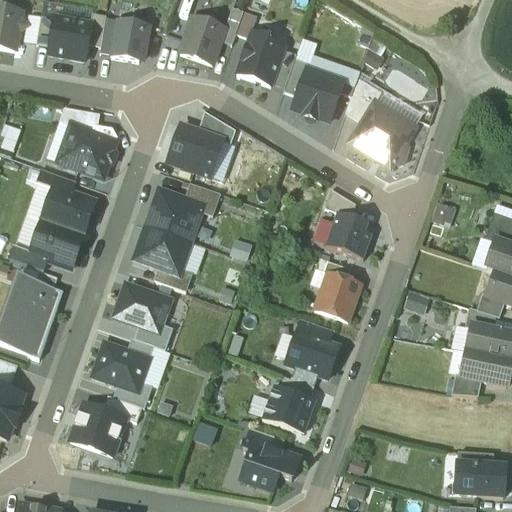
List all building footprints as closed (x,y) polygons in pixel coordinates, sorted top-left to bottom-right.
[(1,14),(0,13),(0,54),(14,57),(17,37),(25,32),(20,24),(21,17),(14,16),(9,9),(1,14)] [(242,17),(231,13),(223,35),(219,47),(230,51),(235,39),(242,17)] [(242,17),(235,39),(249,44),(252,36),(257,22),(242,17)] [(105,22),(91,19),(90,29),(86,51),(100,53),(105,22)] [(54,25),(40,23),(35,50),(49,53),(54,25)] [(90,29),(54,23),(49,53),(48,60),(83,66),(86,51),(90,29)] [(223,35),(191,23),(179,59),(211,70),(219,47),(223,35)] [(112,59),(117,27),(105,24),(100,53),(99,57),(112,59)] [(149,32),(117,27),(112,59),(111,64),(143,69),(149,32)] [(249,44),(237,81),(269,92),(285,47),(252,36),(249,44)] [(380,61),(368,54),(363,66),(373,72),(380,61)] [(309,69),(294,64),(282,97),(296,102),(306,75),(307,75),(309,69)] [(307,75),(306,75),(296,102),(292,115),(328,127),(338,98),(342,88),(307,75)] [(381,98),(356,83),(353,92),(350,102),(344,117),(360,127),(373,107),(374,108),(381,98)] [(353,92),(342,88),(338,98),(350,102),(353,92)] [(374,108),(373,107),(360,127),(347,148),(389,174),(392,168),(397,171),(402,169),(408,151),(404,149),(414,133),(374,108)] [(99,120),(63,114),(58,128),(70,132),(70,130),(90,137),(93,131),(97,132),(99,120)] [(207,120),(201,137),(226,146),(224,151),(232,153),(237,138),(207,120)] [(90,137),(70,130),(70,132),(57,169),(102,185),(116,143),(111,134),(97,132),(93,131),(90,137)] [(182,130),(168,169),(212,184),(224,151),(226,146),(201,137),(182,130)] [(73,187),(41,176),(37,189),(52,194),(69,200),(73,187)] [(200,218),(213,222),(220,202),(189,191),(184,204),(203,211),(200,218)] [(69,200),(52,194),(41,227),(82,241),(94,208),(69,200)] [(146,232),(191,247),(200,218),(203,211),(184,204),(158,196),(146,232)] [(329,196),(324,213),(348,221),(352,207),(329,196)] [(455,215),(436,209),(431,226),(450,232),(455,215)] [(334,217),(324,252),(359,263),(366,239),(358,236),(361,225),(348,221),(334,217)] [(511,246),(511,225),(492,219),(483,244),(495,248),(495,247),(510,252),(511,246)] [(82,241),(41,227),(29,259),(29,260),(46,266),(70,274),(82,241)] [(159,272),(180,279),(181,274),(191,247),(146,232),(135,264),(159,272)] [(228,256),(244,263),(250,250),(234,243),(228,256)] [(511,253),(510,252),(495,247),(495,248),(485,275),(511,284),(511,253)] [(46,266),(29,260),(29,259),(14,253),(9,266),(27,273),(41,278),(46,266)] [(316,273),(329,278),(330,276),(347,282),(350,272),(320,262),(316,273)] [(193,278),(181,274),(180,279),(159,272),(155,284),(187,295),(193,278)] [(41,278),(27,273),(24,282),(56,293),(60,284),(41,278)] [(329,278),(315,315),(348,327),(363,288),(347,282),(330,276),(329,278)] [(511,285),(494,279),(487,301),(486,303),(503,310),(511,312),(511,285)] [(24,282),(20,280),(0,333),(0,349),(39,364),(64,296),(56,293),(24,282)] [(161,331),(170,305),(124,290),(112,324),(138,333),(158,340),(161,331)] [(503,310),(486,303),(487,301),(481,299),(476,316),(475,317),(495,323),(498,324),(503,310)] [(495,323),(475,317),(476,316),(468,314),(464,333),(471,334),(471,332),(491,336),(493,330),(495,323)] [(301,326),(298,336),(328,347),(332,336),(301,326)] [(138,333),(133,345),(153,353),(164,357),(172,335),(161,331),(158,340),(138,333)] [(511,340),(491,336),(471,332),(471,334),(466,358),(511,367),(511,360),(511,340)] [(328,347),(298,336),(286,369),(328,383),(339,350),(328,347)] [(127,357),(149,365),(153,353),(133,345),(131,345),(127,357)] [(141,390),(149,365),(127,357),(105,350),(93,384),(117,392),(138,399),(141,390)] [(511,367),(466,358),(461,382),(460,384),(480,388),(505,393),(511,367)] [(0,393),(8,396),(17,371),(0,365),(0,393)] [(480,388),(460,384),(461,382),(454,380),(450,401),(477,403),(480,388)] [(283,383),(279,394),(309,404),(312,393),(283,383)] [(117,392),(113,405),(141,414),(144,415),(152,394),(141,390),(138,399),(117,392)] [(279,394),(273,392),(262,424),(304,438),(315,406),(309,404),(279,394)] [(0,442),(6,445),(22,401),(8,396),(0,393),(0,442)] [(109,403),(104,420),(125,427),(135,430),(141,414),(113,405),(109,403)] [(113,462),(125,427),(104,420),(81,412),(70,447),(113,462)] [(253,448),(280,457),(284,446),(250,434),(243,453),(250,455),(253,448)] [(280,457),(253,448),(250,455),(240,486),(272,497),(277,482),(292,487),(300,463),(280,457)] [(493,460),(457,458),(456,470),(492,472),(493,460)] [(492,472),(456,470),(455,487),(461,494),(460,501),(502,504),(504,473),(492,472)]
